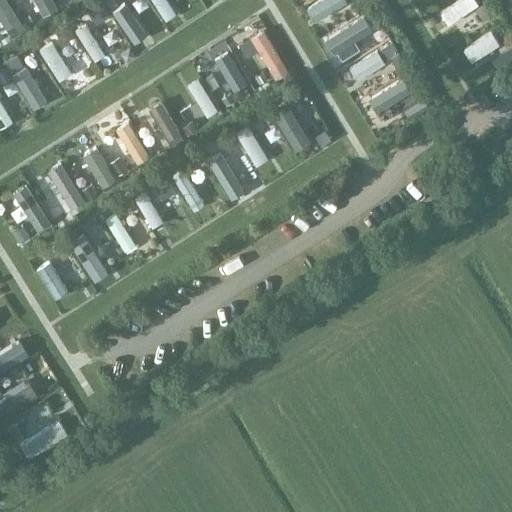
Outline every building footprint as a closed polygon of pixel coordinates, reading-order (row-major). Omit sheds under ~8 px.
[(0,0),(0,9),(18,30),(32,17),(17,0),(0,0)] [(44,0),(49,8),(62,0),(44,0)] [(128,0),(118,6),(138,37),(151,28),(133,0),(128,0)] [(308,0),(313,12),(346,0),(308,0)] [(474,14),(469,7),(479,0),(453,0),(448,3),(461,23),(474,14)] [(483,0),(488,11),(500,7),(497,0),(483,0)] [(337,24),(344,39),(387,20),(380,5),(337,24)] [(0,32),(8,28),(0,13),(0,32)] [(91,16),(80,24),(100,54),(112,46),(91,16)] [(250,50),(254,46),(246,38),(257,26),(247,17),(232,33),(250,50)] [(280,75),(296,65),(271,22),(255,32),(280,75)] [(476,56),(506,37),(497,23),(467,42),(476,56)] [(45,42),(69,83),(100,64),(88,43),(70,53),(58,34),(45,42)] [(363,72),(394,55),(386,41),(355,58),(363,72)] [(11,57),(0,61),(0,69),(12,95),(26,89),(11,57)] [(261,82),(273,75),(266,63),(254,70),(261,82)] [(385,102),(419,85),(411,69),(377,86),(385,102)] [(204,71),(193,78),(213,110),(225,103),(204,71)] [(0,112),(5,121),(18,112),(0,82),(0,112)] [(268,111),(258,117),(271,137),(289,125),(303,147),(319,136),(293,95),(268,111)] [(137,146),(143,156),(156,149),(134,114),(117,124),(133,149),(137,146)] [(256,119),(242,128),(264,160),(277,152),(256,119)] [(219,135),(208,141),(229,181),(240,176),(219,135)] [(122,170),(135,165),(128,149),(115,154),(122,170)] [(54,163),(71,200),(87,193),(70,156),(54,163)] [(153,184),(140,192),(157,219),(184,202),(176,191),(187,184),(198,201),(210,194),(187,158),(152,181),(153,184)] [(17,191),(5,198),(26,234),(38,227),(17,191)] [(124,205),(111,212),(128,245),(141,238),(124,205)] [(94,232),(111,222),(103,210),(87,220),(94,232)] [(92,268),(104,261),(84,223),(72,229),(92,268)] [(142,256),(152,244),(142,236),(132,249),(142,256)] [(59,290),(74,281),(55,250),(40,259),(59,290)] [(16,340),(0,349),(0,368),(24,354),(16,340)] [(32,375),(6,398),(17,410),(43,386),(32,375)] [(0,395),(5,398),(10,386),(0,382),(0,395)] [(9,412),(35,447),(71,421),(54,398),(37,410),(45,420),(34,428),(22,413),(25,411),(19,404),(9,412)]
